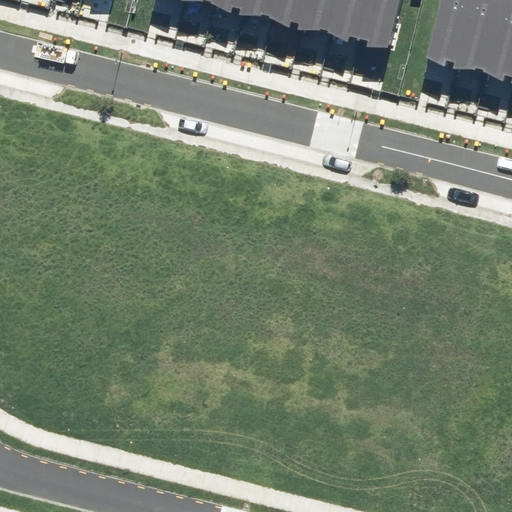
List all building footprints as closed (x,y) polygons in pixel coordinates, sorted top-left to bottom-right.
[(248,0),(248,2),(277,9),(279,0),(248,0)] [(279,0),(277,9),(306,16),(310,0),(279,0)] [(310,0),(306,16),(335,23),(340,0),(310,0)] [(340,0),(335,23),(364,30),(371,0),(340,0)] [(371,0),(364,30),(393,38),(402,0),(371,0)] [(442,0),(429,55),(458,62),(473,0),(442,0)] [(473,0),(458,62),(487,69),(503,0),(473,0)] [(511,0),(503,0),(487,69),(511,75),(511,0)]
